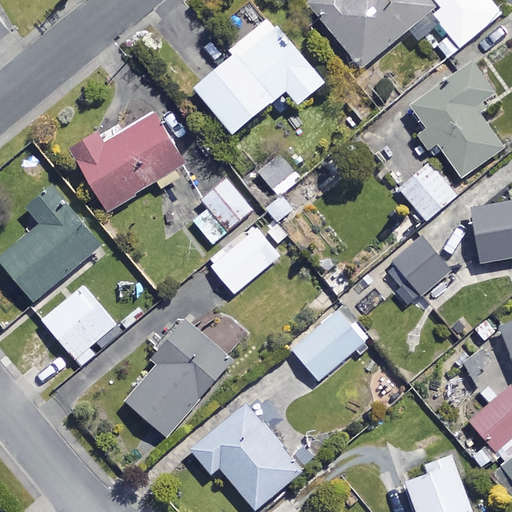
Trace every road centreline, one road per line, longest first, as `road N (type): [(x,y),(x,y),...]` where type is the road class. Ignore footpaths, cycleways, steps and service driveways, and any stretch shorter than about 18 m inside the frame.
road 1 (residential): [(0,102),(124,0)]
road 2 (residential): [(93,511),(0,400)]
